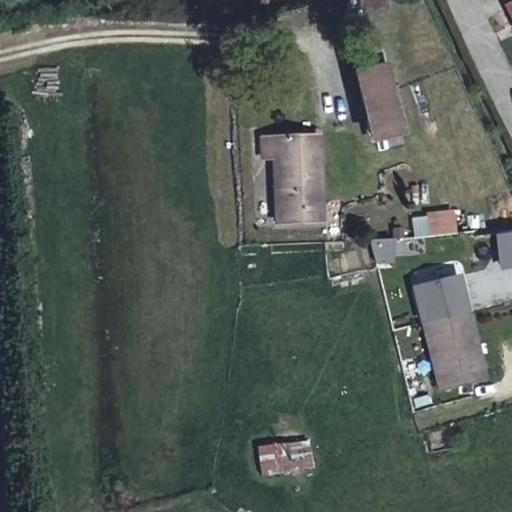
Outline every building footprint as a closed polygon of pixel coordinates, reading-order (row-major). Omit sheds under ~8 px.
[(511,5),(500,11),(508,28),(511,26),(511,5)] [(375,33),(346,46),(352,70),(383,61),(375,33)] [(383,61),(352,70),(368,136),(401,127),(383,61)] [(271,157),(273,221),(320,219),(316,133),(270,135),(257,136),(258,157),(271,157)] [(406,230),(428,225),(425,212),(418,189),(397,193),(406,230)] [(511,230),(464,233),(465,251),(511,248),(511,230)] [(482,377),(464,310),(419,322),(437,389),(482,377)] [(310,440),(255,444),(257,475),(312,471),(310,440)]
